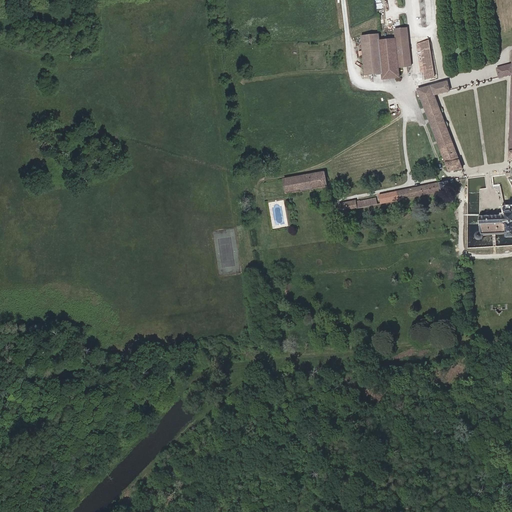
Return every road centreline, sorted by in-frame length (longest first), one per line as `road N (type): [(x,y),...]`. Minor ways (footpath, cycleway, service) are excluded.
road 1 (track): [(406,111),(324,163),(257,184),(268,247),(445,240),(459,249),(465,342),(511,339)]
road 2 (track): [(357,77),(290,73),(273,21),(236,0)]
